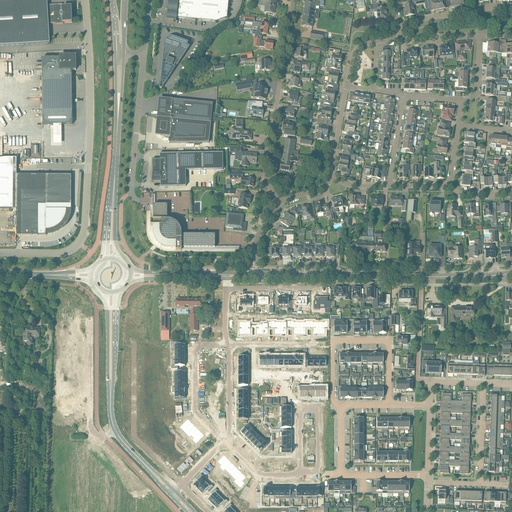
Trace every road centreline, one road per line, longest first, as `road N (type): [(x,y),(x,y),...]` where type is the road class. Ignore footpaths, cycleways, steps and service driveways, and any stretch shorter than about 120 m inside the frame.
road 1 (unclassified): [(0,252),(59,252),(86,229),(86,0)]
road 2 (tertiary): [(286,276),(511,273)]
road 3 (residential): [(278,201),(264,176),(293,0)]
road 4 (unclassified): [(150,202),(130,191),(142,55)]
road 5 (residential): [(132,342),(132,425),(181,483)]
road 6 (residential): [(229,345),(194,345),(193,411),(225,442)]
road 7 (unknown): [(13,252),(17,234),(59,228),(71,208),(77,162),(88,160)]
road 8 (tertiary): [(91,279),(106,305),(110,398)]
road 9 (residential): [(90,439),(89,318)]
road 10 (residential): [(332,344),(388,340),(388,404)]
